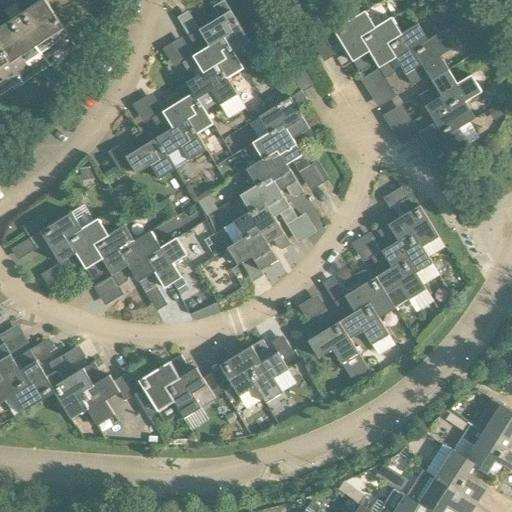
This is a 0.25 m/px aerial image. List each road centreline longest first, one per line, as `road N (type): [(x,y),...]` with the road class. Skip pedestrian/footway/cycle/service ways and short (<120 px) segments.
road 1 (residential): [(0,464),(226,474),(288,457),(379,413),(442,364),(487,310),(511,260)]
road 2 (residential): [(0,265),(16,290),(61,322),(167,338),(218,331),(269,305),(303,275),(357,202),(369,149),(341,94)]
road 3 (residential): [(0,213),(74,155),(96,125),(141,37),(147,0)]
